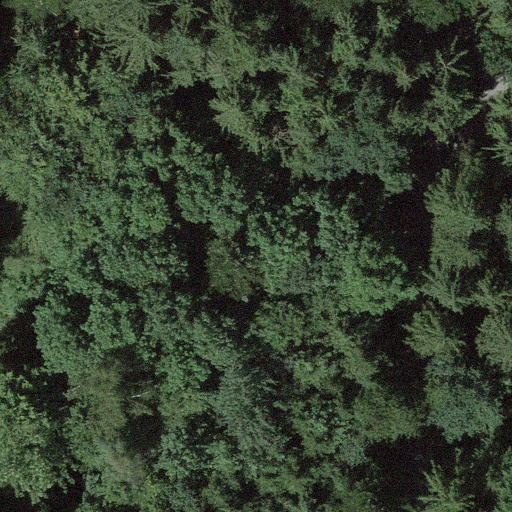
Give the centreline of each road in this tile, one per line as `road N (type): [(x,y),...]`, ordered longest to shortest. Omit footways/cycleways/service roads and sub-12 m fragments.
road 1 (track): [(422,511),(431,241)]
road 2 (track): [(431,241),(511,107)]
